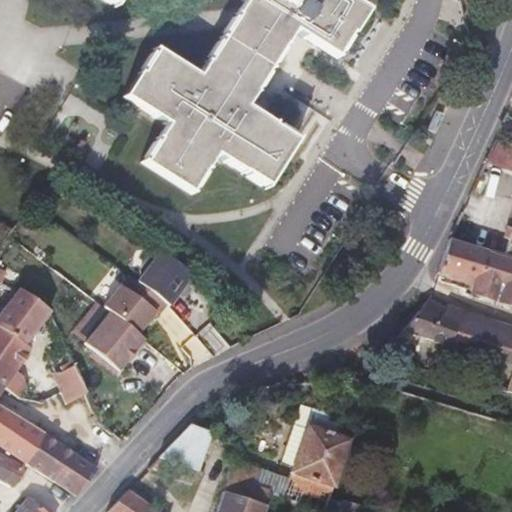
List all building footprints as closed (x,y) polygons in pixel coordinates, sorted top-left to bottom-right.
[(102,0),(113,7),(117,0),(245,0),(247,0),(237,17),(233,15),(203,63),(205,65),(197,79),(149,48),(118,97),(166,126),(157,142),(155,140),(141,163),(190,195),(204,173),(202,171),(212,156),(240,174),(239,177),(262,191),(294,141),(272,127),(270,129),(242,110),(251,96),(248,94),(278,46),(282,47),(291,33),(334,60),(364,13),(344,0),(102,0)] [(511,172),(511,231),(505,255),(511,257),(511,146),(495,140),(484,163),(511,172)] [(511,257),(505,255),(448,237),(437,272),(468,282),(466,286),(473,288),(474,283),(511,294),(511,257)] [(140,274),(136,279),(165,301),(168,303),(189,275),(157,251),(153,257),(147,257),(139,267),(140,274)] [(0,262),(0,285),(5,288),(13,268),(0,262)] [(101,307),(107,312),(136,334),(153,310),(156,312),(165,301),(136,279),(128,273),(101,307)] [(21,345),(44,313),(12,292),(11,292),(0,307),(0,385),(1,386),(3,387),(18,401),(24,393),(18,389),(18,383),(10,375),(28,350),(21,345)] [(446,306),(427,300),(412,319),(434,327),(454,333),(458,321),(443,317),(446,306)] [(458,321),(462,307),(447,302),(446,306),(443,317),(458,321)] [(511,321),(462,307),(458,321),(454,333),(492,344),(495,345),(511,350),(511,321)] [(136,334),(107,312),(83,345),(117,371),(132,352),(134,355),(145,341),(136,334)] [(489,354),(492,344),(454,333),(434,327),(412,319),(396,338),(408,341),(412,335),(420,337),(419,341),(425,343),(427,339),(473,353),(485,352),(489,354)] [(491,357),(511,362),(511,350),(495,345),(491,357)] [(50,385),(57,398),(62,407),(84,396),(73,374),(65,356),(50,385)] [(292,427),(303,430),(310,411),(298,407),(292,427)] [(0,448),(25,465),(42,437),(0,410),(0,448)] [(291,468),(289,474),(331,487),(347,441),(340,439),(346,422),(310,411),(303,430),(292,427),(280,464),(291,468)] [(211,436),(189,426),(158,458),(167,462),(198,472),(211,436)] [(25,465),(76,498),(76,497),(85,485),(97,471),(42,437),(25,465)] [(167,462),(158,458),(138,480),(147,484),(167,462)] [(5,460),(0,470),(0,481),(7,485),(12,488),(22,469),(5,460)] [(233,464),(216,511),(264,511),(270,496),(281,500),(287,482),(233,464)] [(322,511),(331,487),(289,474),(287,482),(281,500),(314,511),(315,511),(322,511)] [(141,511),(146,507),(127,491),(106,511),(141,511)] [(38,511),(26,502),(18,511),(38,511)]
